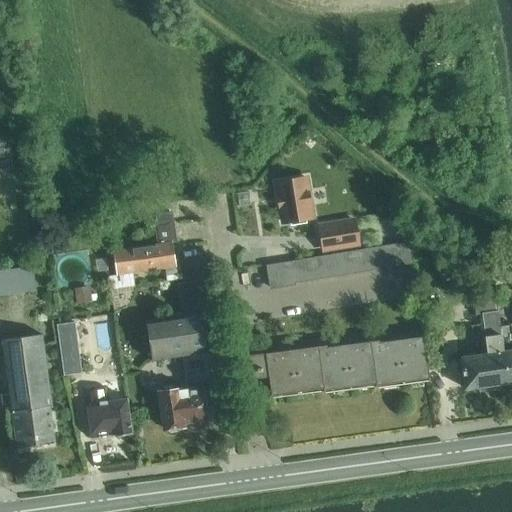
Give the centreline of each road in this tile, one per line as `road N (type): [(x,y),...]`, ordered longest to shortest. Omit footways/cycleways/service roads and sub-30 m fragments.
road 1 (secondary): [(18,511),(511,444)]
road 2 (unknown): [(486,0),(511,170)]
